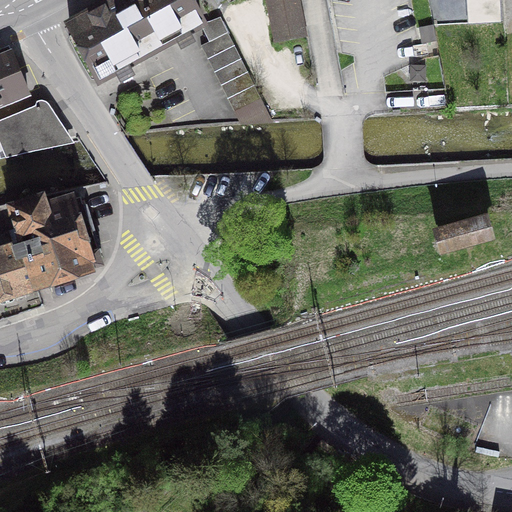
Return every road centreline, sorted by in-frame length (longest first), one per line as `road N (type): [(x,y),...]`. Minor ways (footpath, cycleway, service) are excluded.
road 1 (residential): [(173,241),(302,393),(366,443),(441,485),(511,493)]
road 2 (residential): [(0,13),(173,241)]
road 3 (residential): [(173,241),(108,301),(40,338),(0,348)]
road 4 (residential): [(344,185),(204,214),(173,241)]
